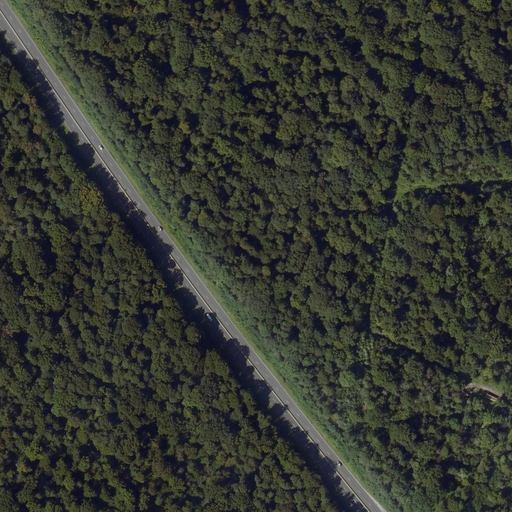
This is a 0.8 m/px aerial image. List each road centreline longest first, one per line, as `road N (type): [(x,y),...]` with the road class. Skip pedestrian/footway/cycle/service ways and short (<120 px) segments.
road 1 (trunk): [(374,511),(194,282),(0,3)]
road 2 (trunk): [(0,19),(186,288),(362,511)]
road 3 (track): [(156,168),(187,228),(511,395)]
road 4 (track): [(0,455),(281,429)]
road 5 (track): [(0,360),(167,511)]
road 6 (track): [(327,426),(511,408)]
